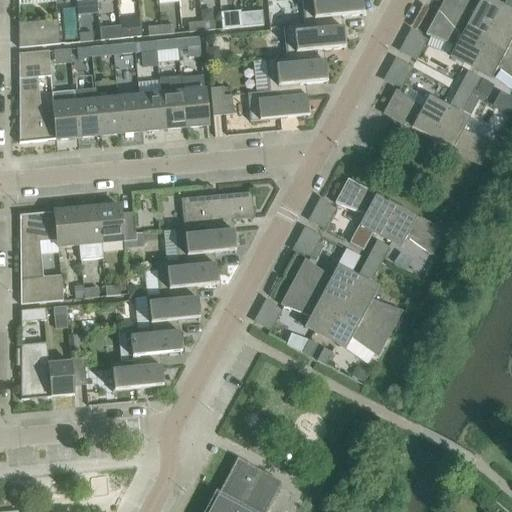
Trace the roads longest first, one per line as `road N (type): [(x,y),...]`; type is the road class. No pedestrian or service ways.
road 1 (residential): [(0,183),(318,153)]
road 2 (residential): [(174,422),(318,153)]
road 3 (residential): [(174,422),(0,440)]
road 4 (residential): [(318,153),(400,0)]
